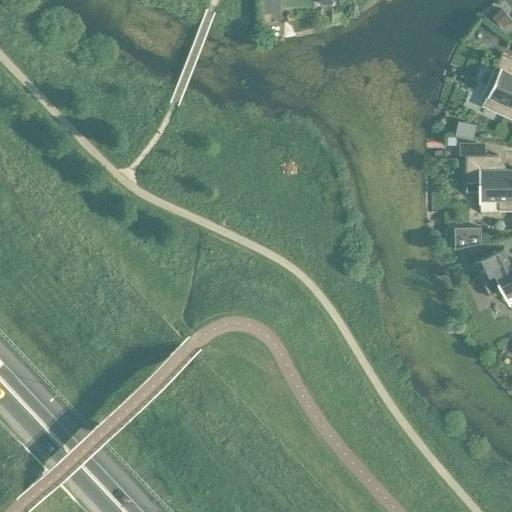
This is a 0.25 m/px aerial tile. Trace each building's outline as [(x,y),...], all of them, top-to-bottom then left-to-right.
[(493,7),(497,18),(511,12),(507,2),(493,7)] [(511,56),(502,52),(487,86),(483,95),(486,96),(483,104),(511,117),(511,56)] [(458,120),(455,135),(474,139),(476,124),(458,120)] [(479,200),(497,200),(498,209),(511,209),(511,169),(498,169),(498,154),(465,154),(466,191),(479,191),(479,200)] [(455,247),(481,242),(481,226),(455,227),(455,247)] [(506,298),(511,295),(511,261),(510,263),(504,249),(474,263),(490,296),(502,290),(506,298)]
